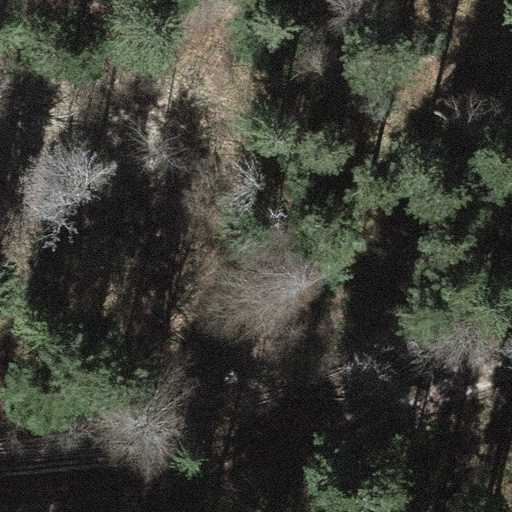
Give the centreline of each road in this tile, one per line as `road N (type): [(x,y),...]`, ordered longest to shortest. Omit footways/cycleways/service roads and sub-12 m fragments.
road 1 (track): [(511,361),(79,498),(0,511)]
road 2 (track): [(426,511),(511,405)]
